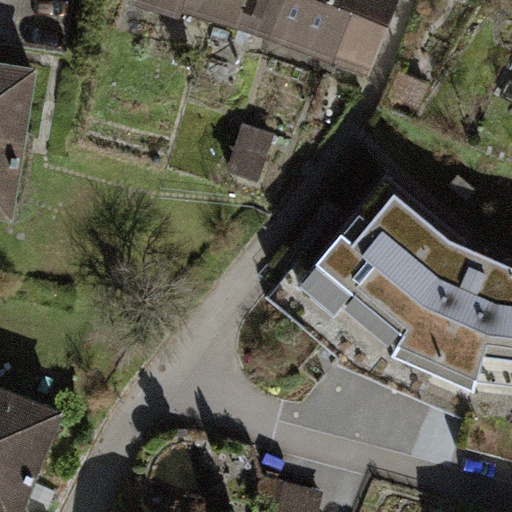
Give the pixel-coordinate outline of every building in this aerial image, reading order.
[(139,0),(136,10),(183,26),(187,15),(242,34),(371,78),(397,0),(139,0)] [(0,82),(0,233),(11,236),(34,88),(0,82)] [(267,136),(233,125),(217,173),(251,184),(267,136)] [(340,361),(433,403),(511,411),(511,254),(499,252),(460,240),(374,172),(266,295),(340,361)] [(31,511),(69,422),(0,393),(0,511),(31,511)] [(311,511),(317,495),(256,477),(244,511),(311,511)]
